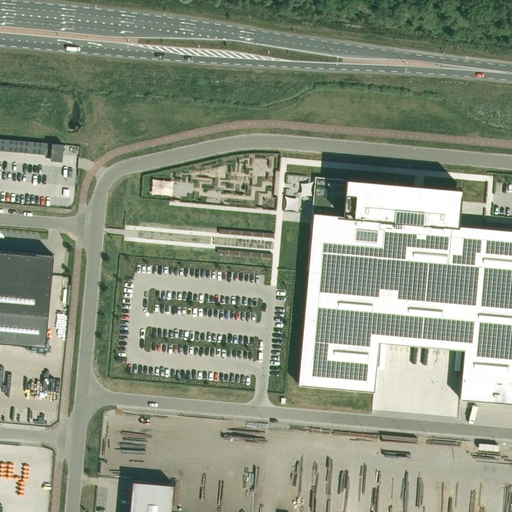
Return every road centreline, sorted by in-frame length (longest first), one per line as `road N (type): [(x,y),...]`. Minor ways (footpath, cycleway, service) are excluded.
road 1 (primary): [(511,70),(0,6)]
road 2 (primary): [(0,39),(511,72)]
road 3 (unclassified): [(511,162),(237,143),(116,171),(102,187),(98,227)]
road 4 (unclassified): [(82,396),(511,435)]
road 5 (unclassified): [(98,227),(82,396)]
